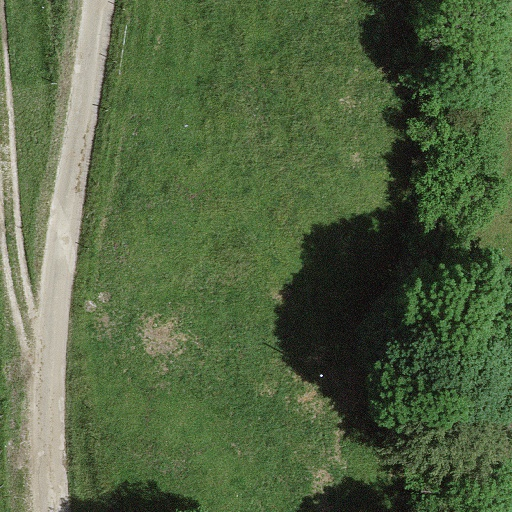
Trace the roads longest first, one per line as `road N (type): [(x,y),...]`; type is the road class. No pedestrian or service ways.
road 1 (track): [(95,0),(39,393),(52,511)]
road 2 (track): [(39,393),(7,309),(0,197)]
